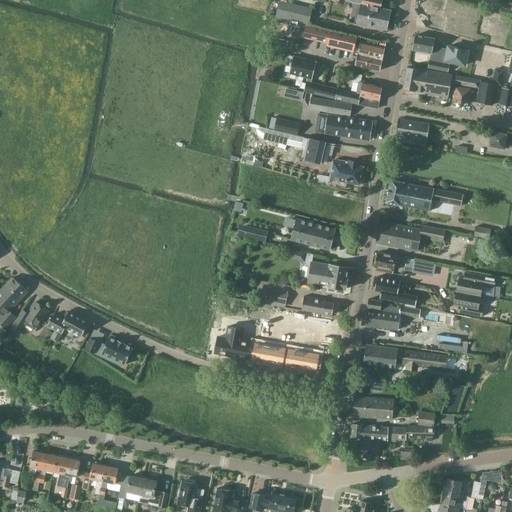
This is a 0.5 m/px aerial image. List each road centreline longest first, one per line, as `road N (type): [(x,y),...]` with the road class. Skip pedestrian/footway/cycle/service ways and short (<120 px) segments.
road 1 (residential): [(343,394),(407,0)]
road 2 (residential): [(343,394),(157,348),(48,293),(0,249)]
road 3 (unclassified): [(330,480),(65,429),(0,432)]
road 4 (unclassified): [(391,471),(511,455)]
